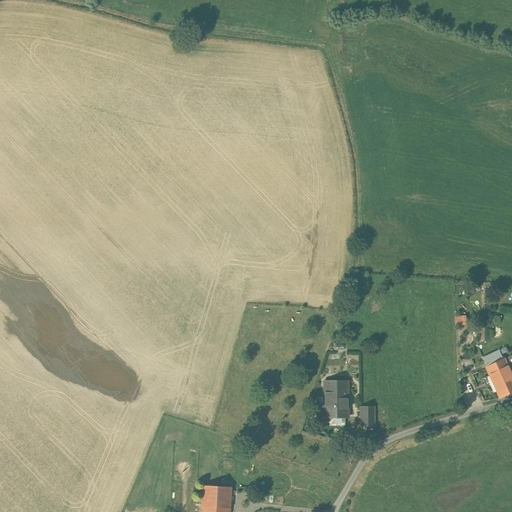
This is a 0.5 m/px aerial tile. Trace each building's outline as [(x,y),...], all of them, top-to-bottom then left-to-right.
[(509,45),(511,39),(511,37),(501,33),(498,41),(509,45)] [(504,359),(486,368),(499,397),(511,391),(511,378),(511,376),(507,368),(504,359)] [(347,381),(324,382),(324,398),(324,418),(348,418),(347,381)] [(374,406),(360,407),(360,427),(374,427),(374,406)] [(231,488),(202,486),(201,507),(229,509),(231,488)]
